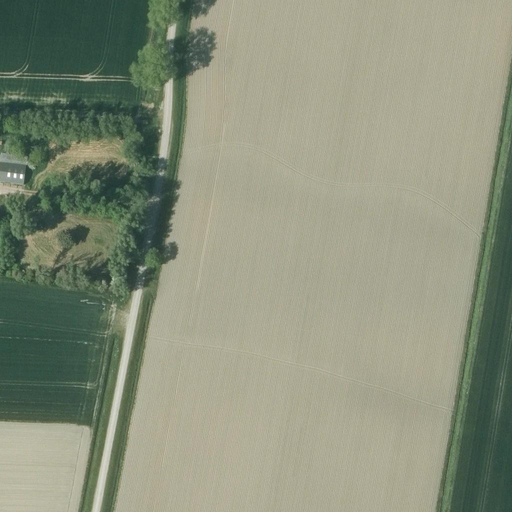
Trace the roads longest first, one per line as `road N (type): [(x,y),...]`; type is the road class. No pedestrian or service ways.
road 1 (unclassified): [(96,511),(169,125),(176,0)]
road 2 (track): [(152,213),(0,196)]
